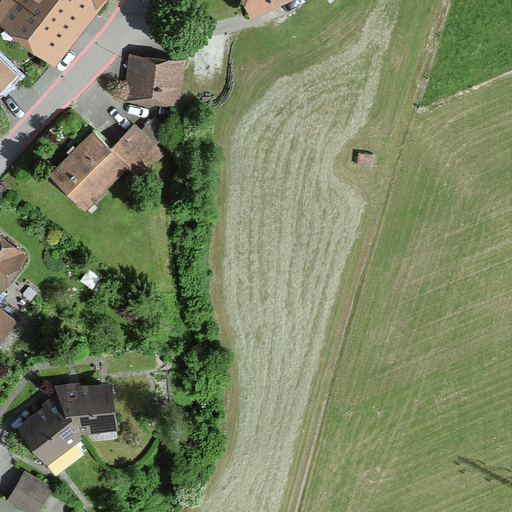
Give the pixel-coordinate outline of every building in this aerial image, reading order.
[(105,0),(1,0),(0,2),(0,21),(55,65),(105,0)] [(243,0),(252,19),(295,0),(243,0)] [(0,91),(17,73),(0,56),(0,91)] [(184,64),(130,56),(124,103),(178,110),(184,64)] [(164,155),(133,126),(113,147),(95,130),(50,178),(86,213),(130,167),(142,178),(164,155)] [(30,260),(0,236),(0,347),(18,325),(0,310),(0,293),(2,295),(30,260)] [(113,382),(53,388),(58,394),(17,426),(49,467),(83,441),(80,437),(118,433),(113,382)] [(36,511),(51,485),(24,471),(9,498),(35,511),(36,511)]
